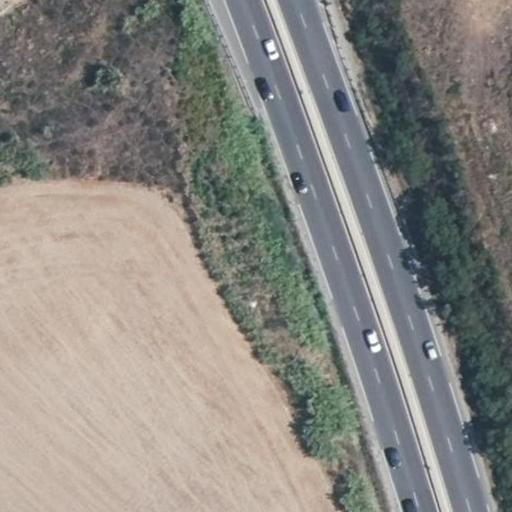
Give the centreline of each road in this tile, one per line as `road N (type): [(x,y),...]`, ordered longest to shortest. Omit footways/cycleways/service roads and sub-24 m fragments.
road 1 (trunk): [(246,0),(371,338),(425,511)]
road 2 (trunk): [(476,511),(297,0)]
